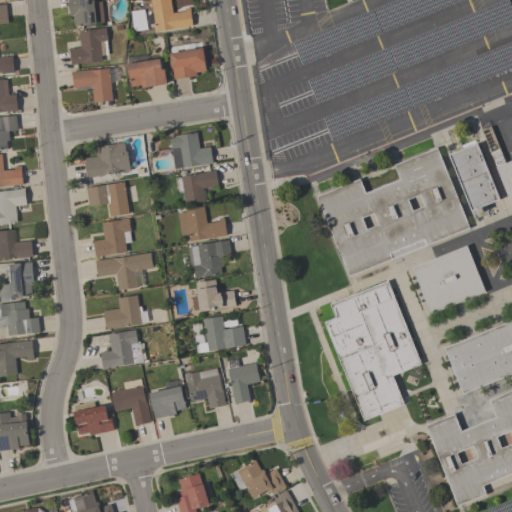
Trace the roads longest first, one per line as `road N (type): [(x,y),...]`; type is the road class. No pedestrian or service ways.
road 1 (residential): [(332,511),(293,427),(221,0)]
road 2 (residential): [(57,480),(48,413),(69,317),(34,0)]
road 3 (residential): [(0,491),(293,427)]
road 4 (residential): [(49,138),(240,109)]
